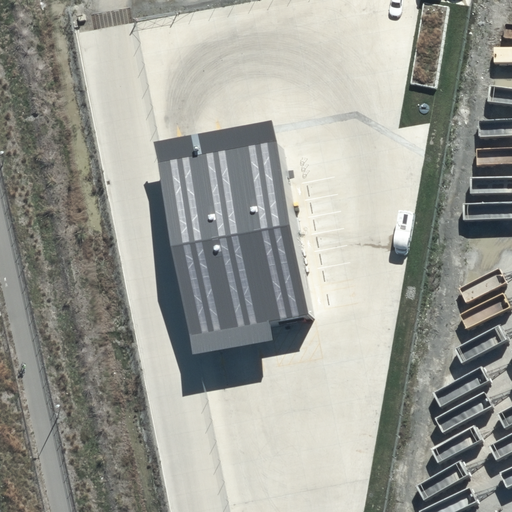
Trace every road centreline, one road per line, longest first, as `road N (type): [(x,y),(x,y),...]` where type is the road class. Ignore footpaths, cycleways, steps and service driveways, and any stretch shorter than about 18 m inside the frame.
road 1 (unknown): [(511,229),(160,226)]
road 2 (unknown): [(208,511),(160,226)]
road 3 (unknown): [(160,226),(115,0)]
